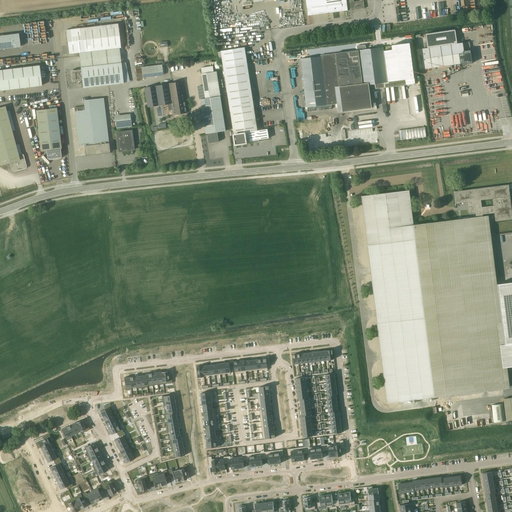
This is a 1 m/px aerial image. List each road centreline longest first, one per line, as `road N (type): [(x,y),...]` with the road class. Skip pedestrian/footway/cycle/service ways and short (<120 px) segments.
road 1 (unclassified): [(295,167),(275,39),(369,19),(377,0)]
road 2 (tertiary): [(295,167),(76,189)]
road 3 (residential): [(85,400),(117,395),(119,368),(278,349)]
road 4 (tertiary): [(511,142),(295,167)]
road 5 (residential): [(278,349),(334,341),(352,463)]
road 6 (residential): [(293,471),(135,502),(130,496)]
road 7 (residential): [(60,511),(21,421),(85,400)]
road 8 (residential): [(280,364),(272,369),(285,437),(296,433),(288,367)]
road 9 (unclassified): [(76,189),(57,35)]
